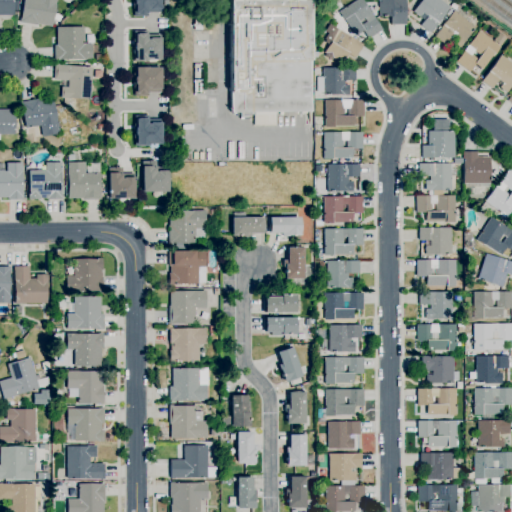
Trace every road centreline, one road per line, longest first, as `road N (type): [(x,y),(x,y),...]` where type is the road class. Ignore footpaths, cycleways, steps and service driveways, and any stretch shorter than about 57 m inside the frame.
road 1 (residential): [(511,138),(445,90),(399,115),(388,161),(389,511)]
road 2 (residential): [(0,233),(116,234),(133,251),(135,511)]
road 3 (residential): [(445,90),(416,48),(391,47),(374,77),(399,115)]
road 4 (residential): [(114,0),(117,149)]
